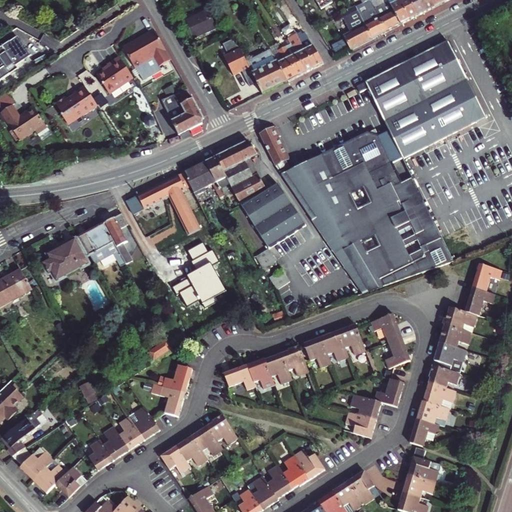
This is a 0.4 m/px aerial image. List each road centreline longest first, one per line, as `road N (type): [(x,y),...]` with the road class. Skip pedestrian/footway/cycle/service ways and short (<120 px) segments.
road 1 (residential): [(124,468),(185,426),(222,348),(274,342),(378,304),(399,304),(418,316),(426,336),(401,431),(281,511)]
road 2 (secondary): [(494,0),(225,133)]
road 3 (secondary): [(225,133),(120,176),(0,196)]
road 4 (residential): [(225,133),(152,2)]
